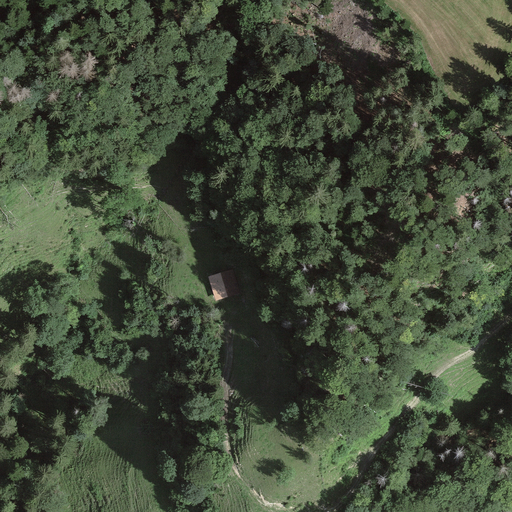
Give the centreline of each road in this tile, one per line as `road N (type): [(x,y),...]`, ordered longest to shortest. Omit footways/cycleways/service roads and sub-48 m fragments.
road 1 (track): [(511,313),(440,372),(335,511)]
road 2 (track): [(285,511),(254,499),(229,459),(225,314)]
